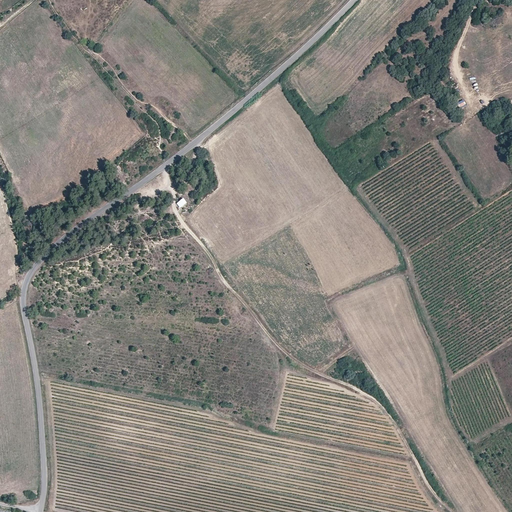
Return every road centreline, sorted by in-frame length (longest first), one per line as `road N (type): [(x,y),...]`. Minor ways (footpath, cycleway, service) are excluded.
road 1 (tertiary): [(40,510),(42,434),(21,296),(29,276),(41,257),(250,94),(352,0)]
road 2 (track): [(176,193),(176,212),(223,280),(281,346),(389,410),(454,511)]
road 3 (track): [(52,0),(54,13),(111,64),(133,97),(193,141)]
